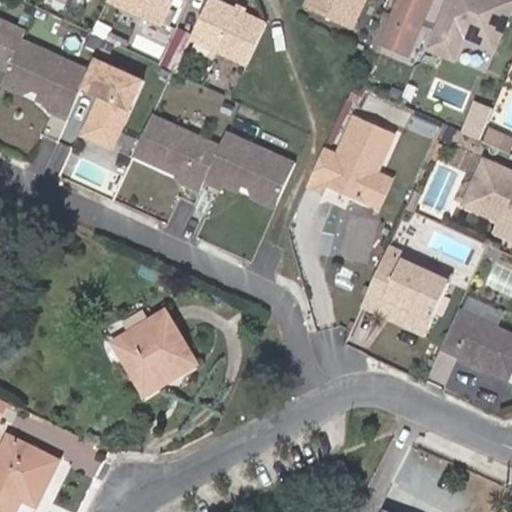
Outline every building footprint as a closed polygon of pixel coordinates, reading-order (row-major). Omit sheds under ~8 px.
[(163,24),(174,0),(108,0),(162,26),(163,24)] [(246,68),(267,24),(244,13),(237,10),(214,0),(208,0),(192,36),(190,42),(246,68)] [(352,30),(366,0),(309,0),(306,8),(352,30)] [(408,55),(431,0),(399,0),(393,16),(381,44),(395,49),(408,55)] [(495,51),(511,10),(511,0),(446,0),(426,49),(450,59),(458,40),(464,38),(495,51)] [(391,60),(395,49),(381,44),(393,16),(384,12),(369,50),(391,60)] [(0,18),(0,65),(8,70),(22,39),(26,31),(0,18)] [(170,34),(173,28),(163,24),(162,26),(161,29),(170,34)] [(454,61),(464,38),(458,40),(450,59),(454,61)] [(90,70),(22,39),(5,77),(34,90),(36,87),(42,89),(37,100),(53,107),(51,112),(68,119),(83,87),(90,70)] [(487,68),(493,52),(469,43),(463,59),(487,68)] [(181,75),(189,60),(181,56),(184,52),(172,45),(161,66),(181,75)] [(144,80),(96,58),(90,70),(83,87),(101,95),(83,135),(102,143),(109,128),(120,133),(144,80)] [(34,90),(5,77),(2,83),(25,94),(34,90)] [(487,128),(493,114),(479,107),(468,135),(481,141),(487,128)] [(204,183),(220,148),(152,116),(134,155),(178,176),(185,179),(183,184),(200,191),(204,183)] [(378,173),(395,136),(354,118),(338,155),(324,149),(307,186),(322,193),(326,184),(365,203),(378,173)] [(450,145),(456,132),(447,127),(441,140),(450,145)] [(120,133),(109,128),(102,143),(113,149),(120,133)] [(511,147),(511,138),(487,128),(481,141),(509,154),(511,147)] [(220,148),(204,183),(221,190),(223,185),(239,192),(242,185),(244,182),(250,185),(249,188),(278,201),(295,164),(226,133),(220,148)] [(511,171),(484,159),(463,206),(499,222),(500,217),(511,222),(511,171)] [(380,209),(393,180),(378,173),(365,203),(380,209)] [(183,184),(185,179),(178,176),(176,181),(183,184)] [(252,198),(275,209),(278,201),(249,188),(252,198)] [(511,222),(500,217),(499,222),(494,233),(511,240),(511,222)] [(453,276),(390,247),(387,253),(450,282),(453,276)] [(498,261),(502,252),(491,248),(487,257),(498,261)] [(428,330),(450,282),(387,253),(364,301),(428,330)] [(428,330),(364,301),(362,307),(426,336),(428,330)] [(199,365),(166,310),(113,342),(146,397),(163,386),(158,378),(177,366),(182,375),(199,365)] [(511,379),(511,334),(459,311),(441,349),(511,381),(511,379)] [(163,386),(182,375),(177,366),(158,378),(163,386)] [(0,421),(9,403),(0,399),(0,421)] [(16,511),(23,500),(27,491),(41,499),(60,461),(8,436),(0,451),(0,511),(16,511)] [(37,508),(41,499),(27,491),(23,500),(37,508)]
